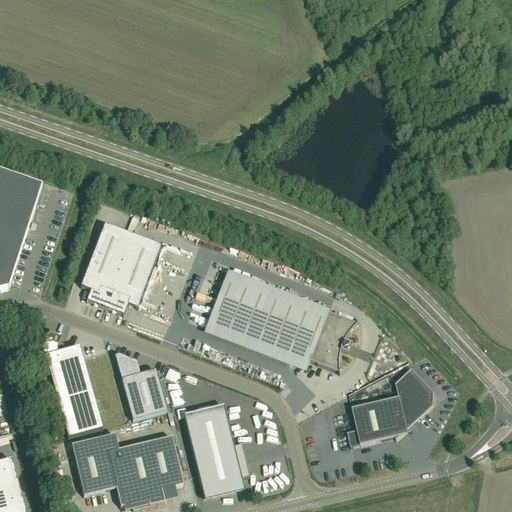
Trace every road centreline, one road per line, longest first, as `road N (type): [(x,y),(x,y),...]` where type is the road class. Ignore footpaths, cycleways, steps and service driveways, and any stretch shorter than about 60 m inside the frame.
road 1 (primary): [(0,123),(316,235),(395,287),(511,409)]
road 2 (primary): [(511,389),(410,282),(328,226),(0,108)]
road 3 (unclassified): [(0,315),(54,313),(270,397),(287,417),(307,502)]
road 4 (unclassified): [(307,502),(456,467)]
